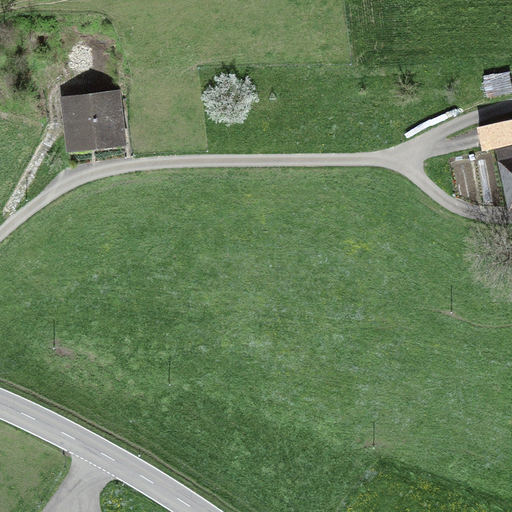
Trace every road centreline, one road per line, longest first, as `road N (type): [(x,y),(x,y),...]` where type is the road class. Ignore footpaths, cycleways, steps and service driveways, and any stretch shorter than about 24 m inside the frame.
road 1 (tertiary): [(198,511),(0,403)]
road 2 (track): [(400,160),(442,203),(511,227)]
